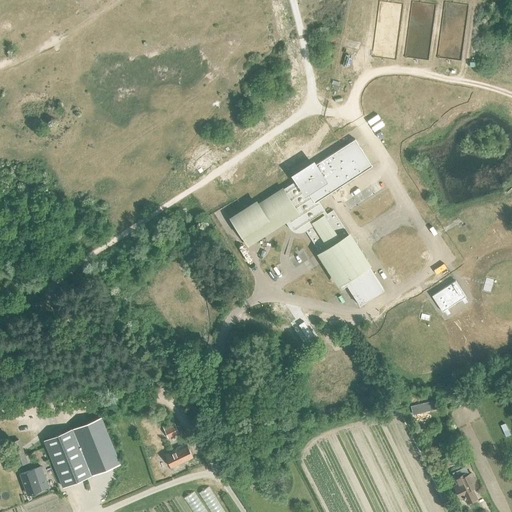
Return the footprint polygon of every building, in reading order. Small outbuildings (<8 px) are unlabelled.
[(315,203),(372,166),(355,139),(343,146),(324,158),(297,176),(300,180),(286,189),(283,191),(283,190),(259,206),(257,203),(245,210),(232,219),(247,243),(288,217),(293,224),(297,229),(302,229),(304,228),(305,230),(320,253),(324,259),(342,287),(346,284),(359,304),(362,303),(383,289),(353,241),(348,235),(333,210),(323,216),(315,203)] [(432,296),(442,311),(465,296),(455,280),(432,296)] [(99,418),(72,429),(91,475),(119,464),(99,418)] [(163,427),(168,438),(179,432),(174,421),(163,427)] [(505,424),(501,426),(506,437),(510,435),(505,424)] [(44,440),(63,486),(91,475),(72,429),(44,440)] [(165,454),(171,467),(193,456),(188,446),(177,451),(176,449),(165,454)] [(24,453),(12,457),(15,467),(27,462),(24,453)] [(37,477),(43,475),(40,467),(34,469),(34,468),(20,473),(28,494),(41,489),(37,477)] [(459,486),(469,507),(479,503),(465,474),(451,480),(455,488),(459,486)]
